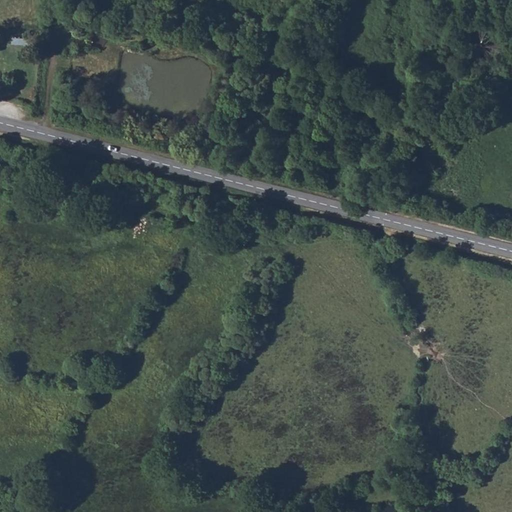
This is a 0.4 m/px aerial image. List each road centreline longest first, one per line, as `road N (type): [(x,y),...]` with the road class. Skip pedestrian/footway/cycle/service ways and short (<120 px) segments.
road 1 (secondary): [(0,122),(511,251)]
road 2 (track): [(369,215),(387,181),(511,70)]
road 3 (track): [(56,0),(42,132)]
